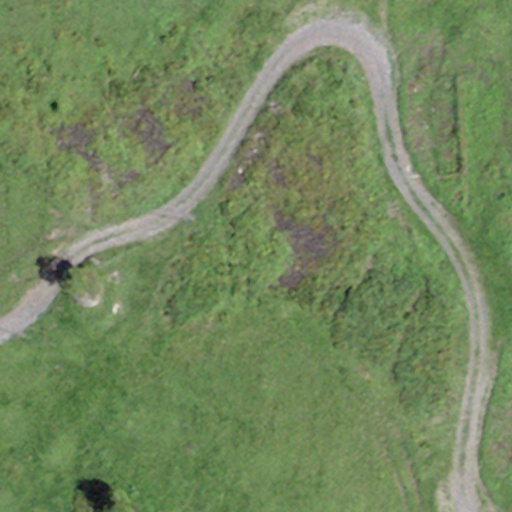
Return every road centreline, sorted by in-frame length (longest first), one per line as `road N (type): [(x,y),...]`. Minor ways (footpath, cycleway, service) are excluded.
road 1 (track): [(374,35),(388,135),(408,184),(482,283),(487,313),(468,416),(462,511)]
road 2 (track): [(0,328),(19,320),(93,246),(158,228),(183,205),(297,51),(344,32),(374,35)]
